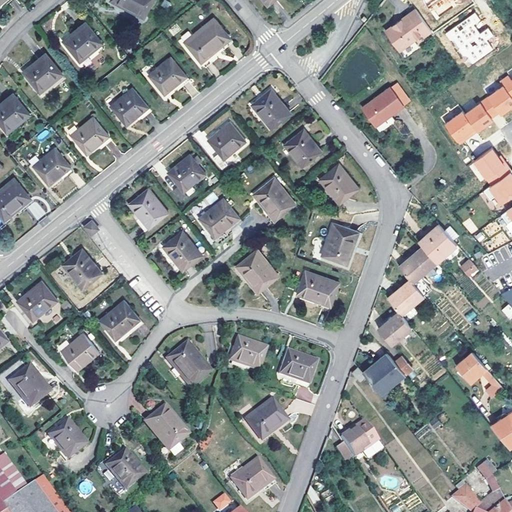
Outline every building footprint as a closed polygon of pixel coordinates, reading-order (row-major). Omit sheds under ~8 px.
[(152,0),(110,0),(143,17),(152,0)] [(393,25),(385,31),(399,50),(421,34),(423,36),(431,31),(415,9),(399,20),(401,22),(397,26),(393,25)] [(474,12),(445,33),(449,39),(453,40),(459,47),(458,48),(462,55),(466,55),(471,63),(492,49),(486,40),(492,35),(487,27),(479,33),(473,24),(480,20),(474,12)] [(200,62),(219,47),(230,38),(213,18),(183,42),(200,62)] [(85,22),(62,41),(79,61),(102,42),(85,22)] [(230,38),(219,47),(222,51),(233,42),(230,38)] [(45,53),(22,72),(39,92),(62,74),(45,53)] [(163,94),(175,84),(186,76),(171,56),(148,75),(163,94)] [(186,76),(175,84),(179,88),(189,80),(186,76)] [(502,86),(487,97),(488,97),(498,112),(500,114),(511,104),(511,81),(511,80),(508,76),(499,82),(502,86)] [(396,82),(389,88),(402,106),(410,101),(396,82)] [(126,125),(137,116),(148,107),(132,88),(110,105),(126,125)] [(290,113),(270,88),(251,104),(271,128),(290,113)] [(402,106),(389,88),(362,107),(373,123),(388,112),(390,115),(402,106)] [(13,93),(0,103),(0,124),(6,132),(29,114),(13,93)] [(484,122),(498,112),(488,97),(464,114),(476,131),(485,124),(484,122)] [(148,107),(137,116),(140,120),(151,111),(148,107)] [(458,143),(476,131),(464,114),(462,111),(444,124),(458,143)] [(388,112),(373,123),(375,126),(390,115),(388,112)] [(390,115),(375,126),(380,131),(394,121),(390,115)] [(93,117),(70,135),(86,154),(98,144),(108,136),(93,117)] [(226,164),(223,159),(245,141),(229,121),(207,139),(218,153),(213,157),(222,168),(226,164)] [(321,150),(303,128),(284,144),(301,166),(321,150)] [(108,136),(98,144),(101,148),(112,140),(108,136)] [(48,185),(59,175),(70,166),(55,147),(33,165),(48,185)] [(491,185),(511,171),(505,163),(503,165),(498,157),(491,148),(473,161),(491,185)] [(186,196),(182,192),(205,174),(189,154),(167,172),(177,186),(173,189),(181,200),(186,196)] [(358,188),(339,164),(319,180),(338,204),(358,188)] [(70,166),(59,175),(63,179),(73,171),(70,166)] [(491,185),(483,191),(490,200),(504,189),(511,200),(511,170),(511,171),(491,185)] [(253,194),(265,209),(274,220),(295,204),(274,177),(253,194)] [(14,178),(0,189),(0,213),(4,219),(19,206),(30,198),(14,178)] [(129,203),(139,217),(148,228),(167,212),(148,188),(129,203)] [(30,198),(19,206),(23,210),(33,202),(30,198)] [(223,198),(199,217),(214,236),(227,226),(238,217),(223,198)] [(511,206),(501,215),(507,224),(511,221),(511,206)] [(270,223),(274,220),(265,209),(262,212),(270,223)] [(148,228),(139,217),(135,220),(144,231),(148,228)] [(238,217),(227,226),(230,230),(242,221),(238,217)] [(470,234),(477,229),(470,217),(463,222),(470,234)] [(97,228),(91,221),(84,226),(91,234),(97,228)] [(346,262),(357,232),(332,224),(322,254),(346,262)] [(422,246),(437,263),(457,246),(440,227),(433,233),(431,231),(419,242),(422,246)] [(201,254),(182,230),(163,246),(182,270),(201,254)] [(413,283),(420,277),(437,263),(422,246),(415,252),(416,254),(399,268),(409,280),(413,283)] [(101,272),(82,249),(63,264),(82,288),(101,272)] [(277,275),(256,249),(236,266),(257,291),(277,275)] [(398,266),(399,268),(416,254),(415,252),(398,266)] [(468,259),(459,268),(470,278),(479,270),(468,259)] [(296,293),(317,301),(330,305),(338,283),(305,271),(296,293)] [(413,283),(423,296),(430,290),(420,277),(413,283)] [(398,311),(400,314),(423,296),(413,283),(409,280),(387,298),(398,311)] [(56,300),(41,281),(17,300),(32,320),(56,300)] [(511,288),(503,297),(511,306),(511,288)] [(123,300),(99,319),(115,339),(128,328),(139,319),(123,300)] [(330,305),(317,301),(315,306),(328,310),(330,305)] [(501,310),(509,319),(511,316),(511,308),(508,304),(501,310)] [(400,314),(398,311),(378,328),(391,344),(412,328),(400,314)] [(139,319),(128,328),(131,332),(142,323),(139,319)] [(83,332),(61,350),(68,358),(77,369),(99,351),(83,332)] [(258,371),(266,348),(237,337),(228,360),(258,371)] [(209,371),(186,342),(166,358),(190,388),(209,371)] [(279,374),(308,384),(317,362),(287,351),(279,374)] [(394,378),(398,382),(406,375),(405,374),(403,372),(395,363),(387,353),(379,360),(382,362),(365,376),(366,378),(377,392),(394,378)] [(469,378),(472,381),(480,374),(485,369),(472,354),(455,368),(465,381),(469,378)] [(77,369),(68,358),(64,361),(72,372),(77,369)] [(402,358),(395,363),(403,372),(409,366),(402,358)] [(382,362),(379,360),(363,373),(365,376),(382,362)] [(49,391),(29,364),(8,381),(29,407),(49,391)] [(412,369),(409,366),(403,372),(405,374),(412,369)] [(363,373),(358,368),(352,372),(360,383),(366,378),(365,376),(363,373)] [(480,374),(490,387),(496,382),(485,369),(480,374)] [(308,384),(279,374),(277,379),(307,389),(308,384)] [(381,396),(398,382),(394,378),(377,392),(381,396)] [(496,382),(490,387),(484,393),(490,400),(503,390),(496,382)] [(287,420),(271,400),(246,419),(261,440),(287,420)] [(143,422),(167,451),(178,442),(188,434),(164,405),(143,422)] [(511,413),(499,421),(511,437),(511,413)] [(87,444),(67,420),(48,435),(67,459),(87,444)] [(380,441),(365,420),(340,437),(343,441),(352,456),(354,458),(380,441)] [(510,447),(511,448),(511,447),(511,437),(499,421),(492,425),(510,447)] [(343,441),(335,446),(345,461),(352,456),(343,441)] [(182,447),(178,442),(167,451),(171,455),(182,447)] [(125,450),(116,457),(105,465),(124,489),(144,474),(125,450)] [(102,461),(105,465),(116,457),(113,453),(102,461)] [(257,459),(231,478),(247,499),(262,488),(272,479),(257,459)] [(490,474),(496,470),(487,460),(482,464),(490,474)] [(509,511),(506,505),(493,476),(490,474),(482,464),(476,468),(487,481),(492,493),(480,502),(466,485),(459,491),(474,509),(482,511),(509,511)] [(0,500),(1,502),(15,493),(0,472),(0,500)] [(1,502),(6,509),(7,511),(68,511),(43,474),(15,493),(1,502)] [(272,479),(262,488),(265,492),(275,484),(272,479)] [(79,490),(87,494),(91,485),(83,481),(79,490)] [(318,502),(310,486),(306,495),(312,505),(318,502)] [(482,511),(474,509),(459,491),(451,497),(470,511),(482,511)] [(212,501),(219,511),(232,502),(225,492),(212,501)]
